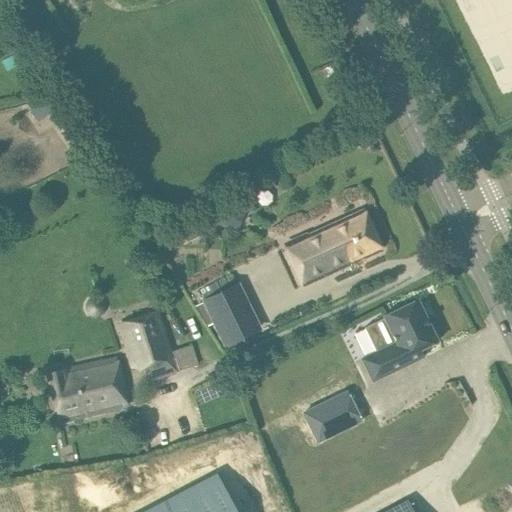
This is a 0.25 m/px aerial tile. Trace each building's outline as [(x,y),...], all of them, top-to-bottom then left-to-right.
[(23,0),(13,0),(10,2),(23,21),(33,13),(23,0)] [(42,73),(34,78),(38,85),(39,84),(44,92),(51,87),(42,73)] [(241,213),(225,206),(218,221),(235,228),(241,213)] [(379,250),(362,212),(307,237),(309,242),(289,251),(287,246),(286,246),(303,284),(311,281),(310,278),(323,272),(324,275),(379,250)] [(259,332),(237,286),(201,305),(223,350),(259,332)] [(86,304),(85,308),(86,311),(88,314),(91,316),(95,316),(98,315),(101,313),(103,310),(104,307),(103,303),(100,300),(97,298),(94,298),(90,299),(87,301),(86,304)] [(375,352),(361,359),(372,382),(423,357),(419,350),(437,341),(417,299),(383,316),(384,318),(364,327),(375,352)] [(176,372),(155,312),(116,325),(132,367),(146,362),(152,380),(176,372)] [(117,367),(115,357),(64,369),(45,374),(56,419),(57,424),(126,408),(121,386),(117,367)] [(462,381),(381,416),(397,453),(478,418),(462,381)] [(346,392),(303,413),(317,442),(360,421),(346,392)] [(236,511),(216,473),(142,511),(236,511)] [(462,511),(511,511),(511,483),(459,502),(462,511)] [(412,511),(407,501),(384,511),(412,511)]
